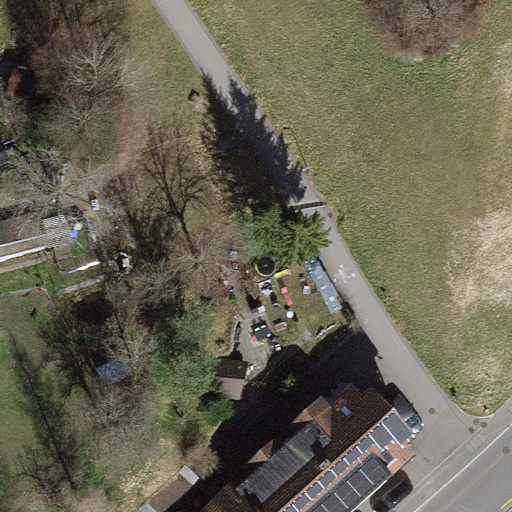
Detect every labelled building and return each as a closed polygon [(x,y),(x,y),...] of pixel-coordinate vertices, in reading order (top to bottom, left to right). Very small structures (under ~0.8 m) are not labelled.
[(15,71),(6,99),(28,106),(36,78),(15,71)] [(4,146),(0,147),(0,170),(13,165),(4,146)] [(42,215),(0,226),(0,249),(48,237),(42,215)] [(246,388),(214,379),(209,397),(241,405),(246,388)] [(363,410),(355,400),(240,498),(252,511),(371,511),(417,473),(410,464),(419,456),(372,402),(363,410)] [(184,469),(144,500),(152,511),(167,511),(199,488),(184,469)] [(252,511),(240,498),(223,511),(252,511)]
